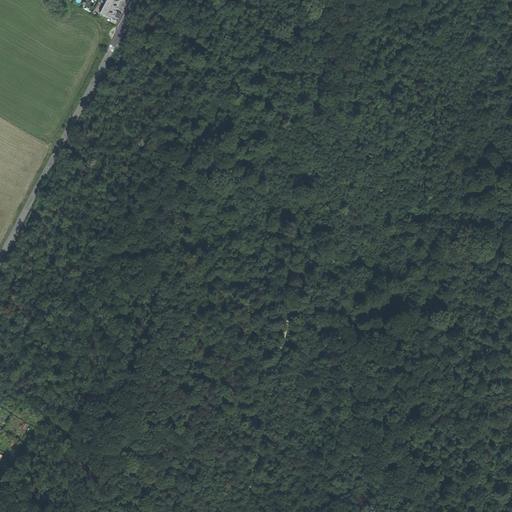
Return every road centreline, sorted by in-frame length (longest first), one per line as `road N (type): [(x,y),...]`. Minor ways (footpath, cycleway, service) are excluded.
road 1 (track): [(183,0),(220,61),(229,110),(191,231),(203,249),(292,310),(246,511)]
road 2 (unclassified): [(136,0),(0,259)]
